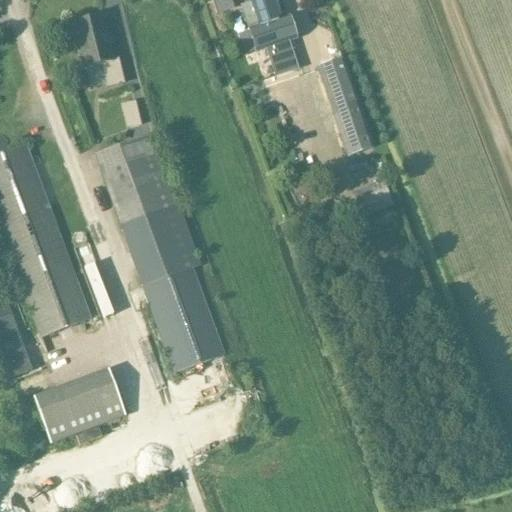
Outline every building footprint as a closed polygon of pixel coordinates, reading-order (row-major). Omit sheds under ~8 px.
[(249,0),(251,5),(241,8),(248,31),(256,54),(266,50),(275,78),(297,71),(289,49),(287,50),(285,44),(295,41),(287,18),(280,21),(272,0),(249,0)] [(102,18),(72,25),(82,69),(100,64),(106,90),(124,85),(118,60),(113,61),(102,18)] [(342,62),(318,70),(347,158),(372,150),(342,62)] [(152,136),(93,158),(100,177),(159,156),(152,136)] [(74,298),(19,149),(0,156),(0,204),(10,201),(19,227),(6,231),(37,312),(74,298)] [(392,207),(387,190),(362,198),(367,215),(392,207)] [(323,209),(331,228),(346,222),(339,203),(323,209)] [(50,445),(125,417),(108,372),(33,400),(50,445)] [(451,409),(446,394),(432,399),(438,414),(451,409)] [(405,453),(399,431),(384,436),(390,458),(405,453)]
